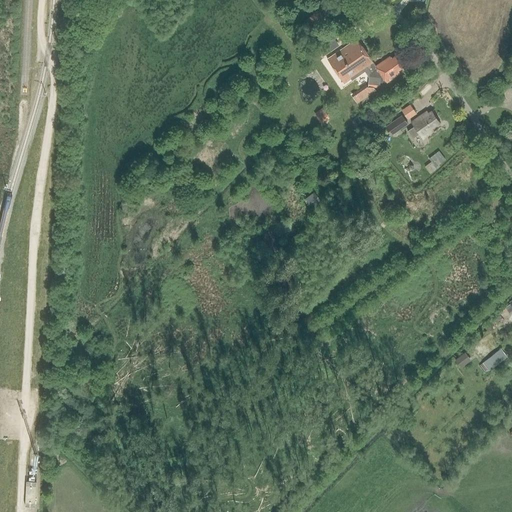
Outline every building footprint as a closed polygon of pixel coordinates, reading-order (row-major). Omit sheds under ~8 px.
[(324,19),(315,8),(303,17),(312,28),(324,19)] [(357,39),(327,59),(344,84),(359,74),(360,75),(361,76),(362,76),(363,77),(365,77),(366,77),(368,78),(369,77),(368,86),(379,87),(380,82),(382,83),(385,81),(386,83),(398,75),(396,72),(402,68),(394,56),(391,58),(390,56),(375,66),(357,39)] [(411,102),(401,108),(407,119),(417,113),(411,102)] [(322,108),(315,114),(321,123),(329,118),(322,108)] [(412,122),(414,126),(408,130),(413,138),(419,133),(423,138),(433,131),(431,128),(439,123),(431,112),(428,114),(426,112),(412,122)] [(403,115),(386,126),(392,134),(408,123),(403,115)] [(361,122),(357,116),(353,119),(357,125),(361,122)] [(439,150),(429,158),(431,161),(425,165),(430,173),(447,160),(439,150)] [(314,192),(306,198),(313,207),(321,202),(314,192)] [(502,349),(483,363),(489,370),(507,356),(502,349)] [(469,358),(466,353),(455,360),(459,365),(469,358)] [(26,481),(25,507),(35,507),(36,482),(26,481)]
